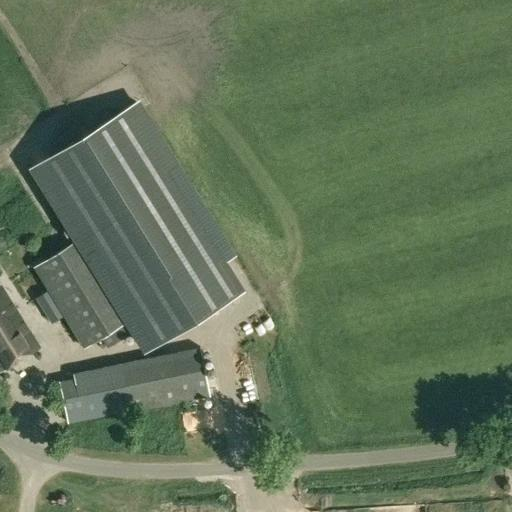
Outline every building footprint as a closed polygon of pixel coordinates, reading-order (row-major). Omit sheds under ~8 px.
[(32,168),(77,240),(34,266),(84,347),(106,333),(113,344),(134,331),(148,354),(236,300),(215,266),(232,255),(137,103),(32,168)] [(0,370),(38,347),(0,287),(0,370)] [(120,366),(121,369),(59,382),(68,422),(128,409),(129,412),(210,395),(200,349),(120,366)] [(189,425),(223,423),(222,408),(188,410),(189,425)] [(103,494),(104,508),(118,507),(117,493),(103,494)]
